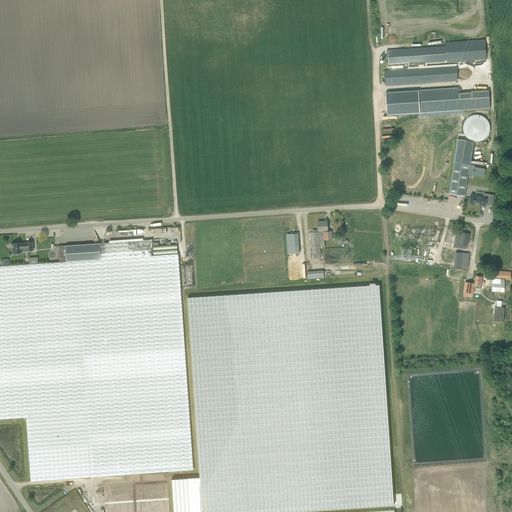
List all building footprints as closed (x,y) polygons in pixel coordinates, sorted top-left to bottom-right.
[(485,39),(456,41),(446,42),(446,46),(387,50),(388,65),(447,61),(486,59),(485,39)] [(420,83),(455,81),(458,81),(457,66),(384,71),(385,86),(417,83),(417,86),(420,86),(420,83)] [(458,88),(386,92),(387,115),(460,110),(458,88)] [(470,138),(475,140),(480,140),(484,138),(488,135),(490,131),(490,126),(489,121),(485,116),(480,114),(475,113),(469,116),(465,120),(464,125),(464,130),(466,135),(470,138)] [(449,193),(465,196),(468,174),(470,165),(473,140),(458,138),(449,193)] [(485,172),(485,169),(474,167),(474,166),(470,165),(468,174),(484,177),(485,172)] [(470,203),(486,206),(487,197),(471,195),(470,203)] [(321,253),(320,241),(319,235),(324,235),(324,240),(332,239),(332,231),(328,231),(327,221),(318,222),(318,232),(310,232),(312,253),(321,253)] [(291,234),(287,234),(289,268),(300,267),(297,233),(293,233),(293,232),(291,233),(291,234)] [(460,244),(467,245),(469,234),(462,233),(461,236),(457,236),(456,246),(460,247),(460,244)] [(151,256),(149,240),(65,245),(66,261),(151,256)] [(33,250),(32,242),(26,242),(26,243),(18,244),(18,243),(12,243),(12,244),(10,244),(10,248),(12,248),(13,253),(21,253),(21,252),(23,252),(23,250),(33,250)] [(469,253),(464,253),(463,257),(461,257),(460,263),(461,263),(461,267),(468,268),(469,253)] [(178,254),(151,256),(66,261),(0,266),(0,418),(26,417),(31,481),(193,469),(178,254)] [(323,270),(307,272),(308,279),(323,278),(323,270)] [(493,278),(498,279),(511,279),(511,272),(493,271),(493,278)] [(481,285),(482,276),(476,275),(475,284),(465,282),(464,292),(473,294),(474,287),(480,288),(481,285)] [(492,283),(492,288),(491,291),(504,292),(505,284),(492,283)] [(284,511),(394,505),(379,285),(187,297),(199,477),(171,479),(173,511),(284,511)]
